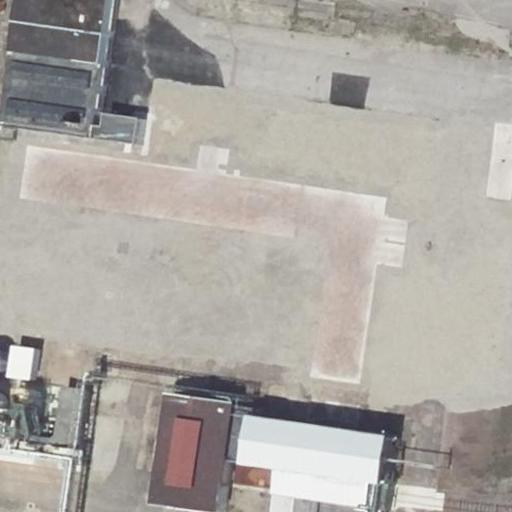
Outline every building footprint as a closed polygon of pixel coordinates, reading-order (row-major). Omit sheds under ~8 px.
[(24,0),(6,124),(141,144),(145,117),(102,111),(118,0),(24,0)] [(17,376),(41,378),(43,346),(20,344),(17,376)] [(0,432),(81,445),(90,389),(0,376),(0,432)] [(269,393),(266,413),(285,416),(289,396),(269,393)] [(155,506),(195,511),(221,511),(226,491),(316,505),(363,511),(366,511),(385,511),(394,446),(356,440),(360,412),(308,402),(305,432),(248,423),(250,409),(172,396),(167,433),(144,430),(137,478),(158,482),(155,506)]
